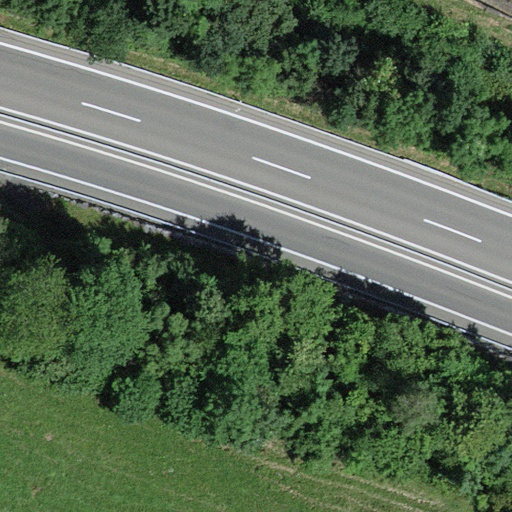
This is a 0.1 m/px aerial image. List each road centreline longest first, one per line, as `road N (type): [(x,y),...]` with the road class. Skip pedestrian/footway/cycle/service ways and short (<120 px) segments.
road 1 (trunk): [(0,141),(281,231),(511,318)]
road 2 (trunk): [(511,253),(280,167),(0,79)]
